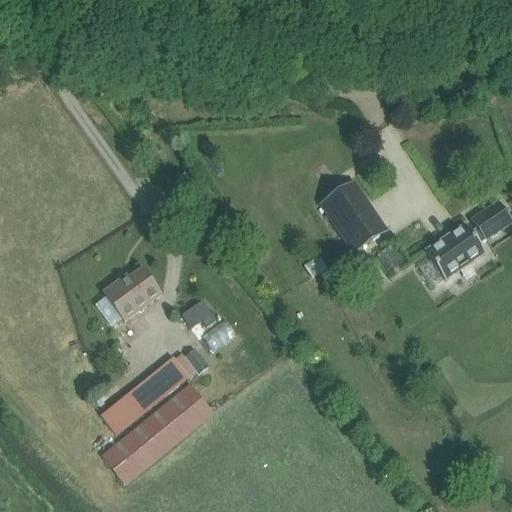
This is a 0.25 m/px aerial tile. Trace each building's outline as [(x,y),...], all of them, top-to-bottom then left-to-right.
[(386,231),(385,230),(369,241),(355,220),(371,209),(354,185),(320,208),(352,255),(386,231)] [(511,225),(497,204),(471,222),(476,230),(470,234),(464,226),(425,253),(444,282),(459,273),(453,264),(465,257),(470,264),(469,264),(469,265),(484,255),(479,247),(485,243),(486,242),(510,225),(511,225)] [(319,286),(335,274),(326,261),(310,272),(319,286)] [(142,271),(129,280),(120,287),(118,284),(103,295),(124,323),(161,297),(142,271)] [(202,303),(181,318),(190,331),(202,323),(206,329),(216,323),(202,303)] [(100,415),(116,434),(188,378),(190,381),(197,376),(198,377),(208,369),(194,352),(177,365),(172,358),(100,415)] [(102,456),(123,481),(212,411),(192,386),(102,456)]
